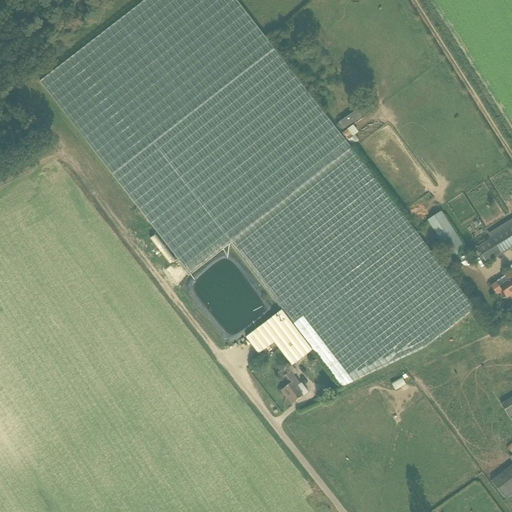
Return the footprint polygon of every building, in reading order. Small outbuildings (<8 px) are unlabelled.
[(306,356),(310,352),(313,350),(341,387),(424,348),(476,308),(236,0),(145,0),(40,82),(190,274),(230,244),(282,311),(262,327),(246,338),(259,355),(274,343),(292,366),(306,356)] [(359,110),(338,120),(342,128),(363,118),(359,110)] [(359,140),(355,133),(358,131),(353,125),(344,131),(352,144),(359,140)] [(451,258),(465,249),(466,248),(442,212),(427,221),(451,258)] [(487,264),(511,247),(511,226),(477,248),(487,264)] [(511,295),(511,269),(504,275),(508,280),(500,286),(497,282),(491,286),(497,295),(503,292),(507,299),(511,295)] [(300,385),(295,377),(291,372),(284,377),(290,384),(282,391),(286,397),(288,395),(294,403),(293,404),(293,405),(303,397),(296,388),(300,385)] [(511,396),(501,403),(509,416),(511,414),(511,396)]
